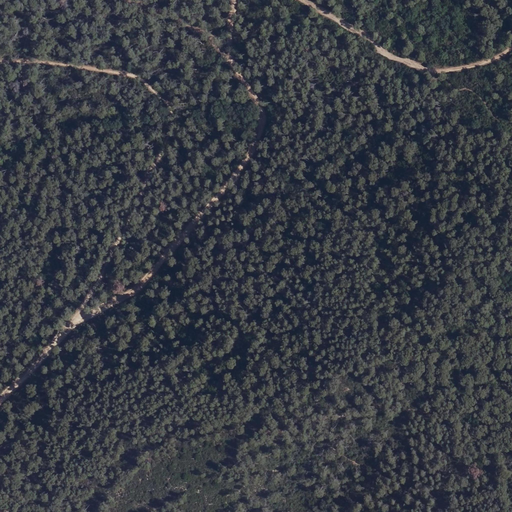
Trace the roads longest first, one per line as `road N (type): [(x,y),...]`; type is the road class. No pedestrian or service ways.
road 1 (track): [(233,0),(233,65),(261,113),(254,145),(131,292),(75,320),(0,400)]
road 2 (track): [(75,320),(162,151),(172,114),(135,75),(0,62)]
road 3 (track): [(303,0),(383,51),(435,70),(478,63),(511,46)]
